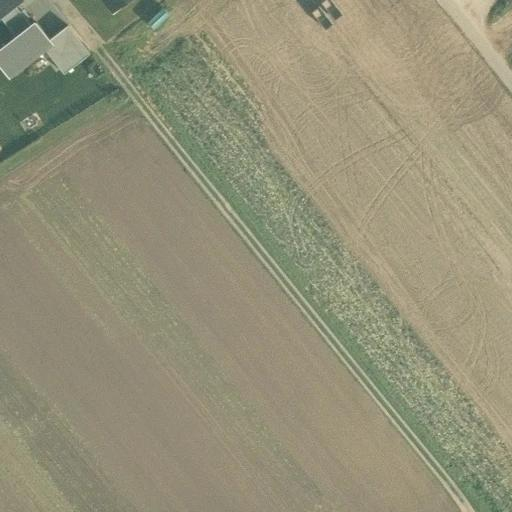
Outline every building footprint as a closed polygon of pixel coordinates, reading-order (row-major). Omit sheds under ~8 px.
[(20,0),(0,0),(0,15),(14,5),(20,0)] [(103,0),(113,11),(126,0),(103,0)] [(31,26),(14,5),(0,15),(0,17),(16,38),(31,26)] [(49,40),(36,22),(31,26),(16,38),(0,50),(0,67),(9,79),(45,51),(53,44),(49,40)] [(67,26),(49,40),(53,44),(45,51),(64,74),(90,54),(67,26)]
